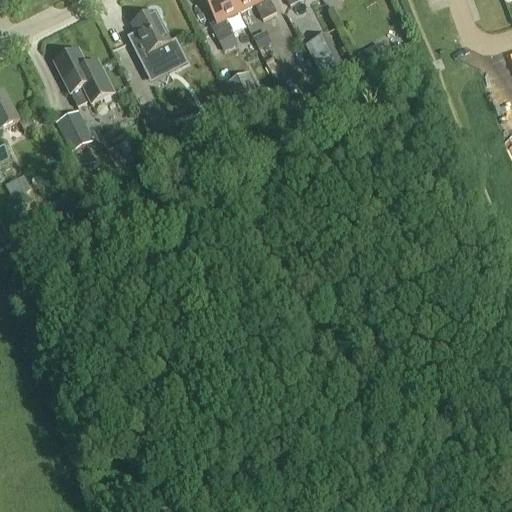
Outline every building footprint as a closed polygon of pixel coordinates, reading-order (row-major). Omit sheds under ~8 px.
[(240,16),(231,0),(202,0),(216,26),(210,28),(220,46),(233,39),(225,23),(240,16)] [(261,0),(231,0),(240,16),(255,8),(263,24),(277,17),(268,0),(265,0),(262,2),(261,0)] [(285,0),(290,10),(304,3),(302,0),(285,0)] [(177,44),(172,47),(156,15),(131,28),(135,36),(128,40),(151,87),(189,68),(177,44)] [(279,53),(270,33),(251,43),(260,62),(279,53)] [(305,49),(325,88),(348,76),(328,38),(305,49)] [(384,60),(378,47),(357,58),(363,70),(384,60)] [(194,60),(199,74),(218,67),(214,53),(194,60)] [(98,64),(87,70),(79,54),(55,67),(77,111),(88,105),(91,109),(115,97),(98,64)] [(257,95),(248,77),(226,87),(239,116),(262,106),(257,95)] [(0,133),(18,124),(2,94),(0,94),(0,133)] [(240,126),(233,112),(214,121),(221,136),(240,126)] [(94,143),(79,113),(58,124),(73,154),(94,143)] [(172,128),(160,134),(174,160),(185,153),(184,151),(172,128)] [(31,195),(22,178),(4,187),(13,204),(31,195)] [(85,208),(77,193),(63,201),(71,215),(85,208)]
